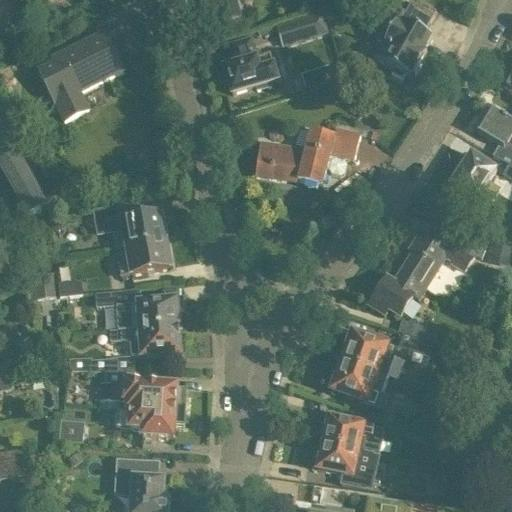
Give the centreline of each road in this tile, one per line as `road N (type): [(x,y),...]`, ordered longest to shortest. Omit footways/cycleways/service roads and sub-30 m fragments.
road 1 (residential): [(257,374),(275,325),(392,186),(506,0)]
road 2 (residential): [(257,374),(174,55),(151,0)]
road 3 (residential): [(231,511),(257,374)]
